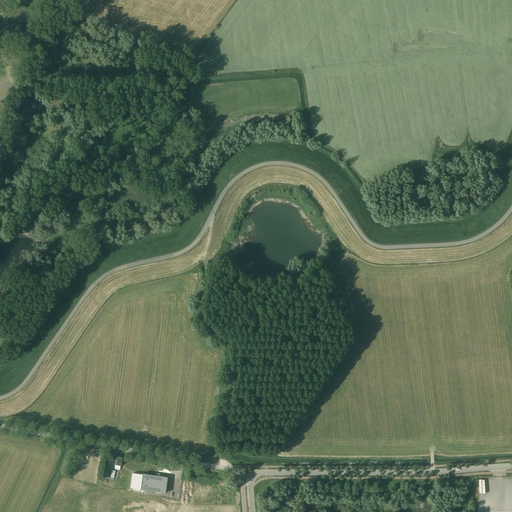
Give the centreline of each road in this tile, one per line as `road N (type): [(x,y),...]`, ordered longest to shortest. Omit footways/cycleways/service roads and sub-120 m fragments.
road 1 (unclassified): [(0,398),(21,387),(94,283),(189,247),(230,183),(261,164),(287,163),(319,177),(364,238),(382,247),(463,242),(511,208)]
road 2 (tertiary): [(511,466),(251,478)]
road 3 (unclassified): [(251,478),(0,425)]
